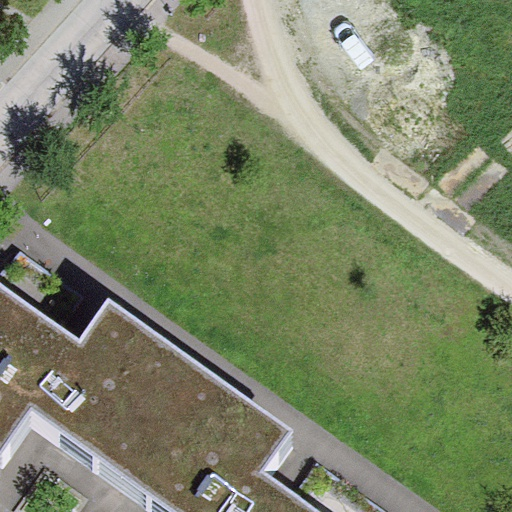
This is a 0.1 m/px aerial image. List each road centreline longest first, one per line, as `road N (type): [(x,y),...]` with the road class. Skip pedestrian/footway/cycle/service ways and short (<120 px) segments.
road 1 (track): [(511,283),(364,178),(275,86),(258,0)]
road 2 (residential): [(121,0),(0,133)]
